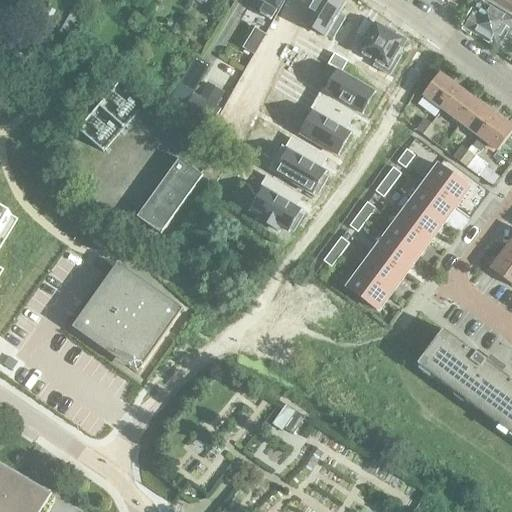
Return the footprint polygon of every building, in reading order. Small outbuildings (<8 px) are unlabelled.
[(70,38),(92,3),(86,0),(39,0),(31,14),(70,38)] [(260,14),(271,21),(283,0),(260,0),(267,4),(260,14)] [(335,0),(317,0),(303,24),(325,37),(326,35),(333,39),(345,19),(338,15),(344,5),(335,0)] [(478,10),(483,1),(482,0),(472,0),(469,6),(478,10)] [(511,0),(487,0),(487,1),(484,0),(477,12),(493,21),(499,9),(511,16),(511,0)] [(511,16),(499,9),(493,21),(477,12),(476,15),(474,14),(465,29),(497,48),(511,23),(511,16)] [(376,24),(359,53),(376,63),(374,67),(390,76),(401,57),(397,55),(405,41),(376,24)] [(252,49),(262,30),(255,27),(245,46),(252,49)] [(328,65),(335,69),(341,58),(334,54),(328,65)] [(211,66),(195,57),(161,113),(242,161),(259,132),(195,93),(211,66)] [(335,69),(342,73),(348,62),(341,58),(335,69)] [(322,92),(316,102),(346,119),(352,110),(362,115),(374,93),(338,72),(325,94),(322,92)] [(441,111),(459,87),(440,73),(423,97),(441,111)] [(103,151),(145,104),(121,83),(79,131),(103,151)] [(459,87),(441,111),(460,125),(478,101),(459,87)] [(478,101),(460,125),(478,139),(496,115),(478,101)] [(314,113),(301,135),(337,157),(347,141),(350,135),(341,129),(346,119),(316,102),(311,111),(314,113)] [(511,127),(496,115),(478,139),(497,153),(511,133),(511,127)] [(423,135),(432,124),(425,119),(417,130),(423,135)] [(432,124),(423,135),(430,140),(439,129),(432,124)] [(289,152),(276,174),(312,195),(325,173),(316,167),(322,157),(292,139),(286,150),(289,152)] [(462,146),(454,157),(460,162),(469,151),(462,146)] [(488,165),(469,151),(460,162),(479,177),(488,165)] [(407,152),(398,163),(406,169),(415,158),(407,152)] [(161,235),(204,176),(180,159),(138,218),(161,235)] [(398,163),(390,174),(398,180),(406,169),(398,163)] [(440,166),(427,184),(457,207),(471,189),(440,166)] [(264,190),(251,212),(259,216),(257,219),(278,232),(280,229),(287,233),(300,211),(291,206),(297,195),(267,177),(261,188),(264,190)] [(457,207),(427,184),(414,202),(444,224),(457,207)] [(389,192),(381,186),(373,198),(381,204),(389,192)] [(372,215),(381,204),(373,198),(364,209),(372,215)] [(401,219),(432,242),(444,224),(414,202),(401,219)] [(0,213),(0,253),(17,224),(0,213)] [(387,237),(418,260),(423,253),(432,242),(401,219),(392,231),(387,237)] [(362,229),(354,223),(345,234),(353,240),(362,229)] [(374,255),(404,278),(418,260),(387,237),(374,255)] [(349,246),(341,240),(332,252),(341,258),(349,246)] [(511,286),(511,254),(506,249),(490,270),(511,286)] [(332,269),(341,258),(332,252),(324,263),(332,269)] [(361,273),(392,295),(404,278),(374,255),(361,273)] [(116,268),(77,324),(142,370),(181,315),(116,268)] [(379,313),(392,295),(361,273),(348,290),(379,313)] [(511,433),(511,380),(445,331),(419,366),(421,368),(424,363),(436,372),(433,377),(456,394),(460,389),(469,397),(466,401),(511,435),(511,433)] [(90,403),(102,411),(125,377),(114,370),(90,403)] [(60,401),(53,409),(74,427),(81,418),(60,401)] [(296,411),(286,405),(272,425),(282,432),(284,429),(296,411)] [(297,413),(285,430),(294,435),(297,431),(303,436),(305,433),(312,422),(297,413)] [(40,511),(52,493),(0,462),(0,511),(40,511)]
